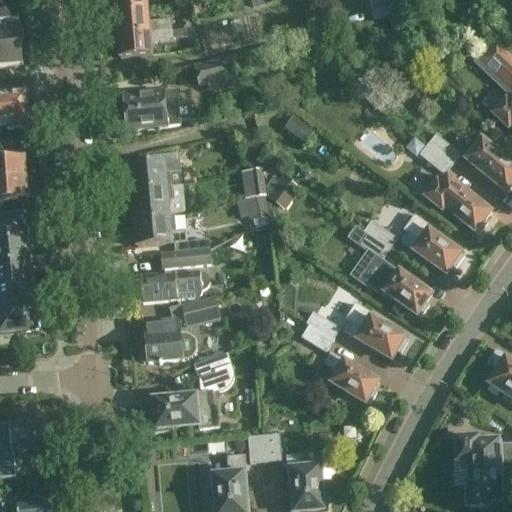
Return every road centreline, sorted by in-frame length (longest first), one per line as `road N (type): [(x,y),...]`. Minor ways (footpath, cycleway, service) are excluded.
road 1 (residential): [(95,379),(61,0)]
road 2 (residential): [(373,511),(400,445),(511,272)]
road 3 (residential): [(109,511),(95,379)]
